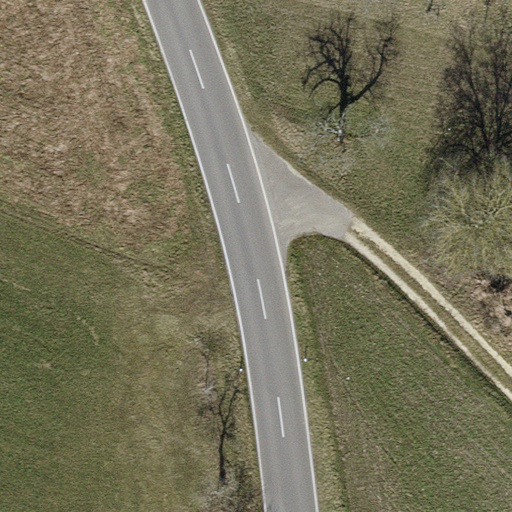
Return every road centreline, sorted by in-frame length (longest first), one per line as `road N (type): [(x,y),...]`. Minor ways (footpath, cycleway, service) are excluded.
road 1 (tertiary): [(173,0),(236,180),(271,343),(293,511)]
road 2 (track): [(236,180),(353,231),(511,382)]
